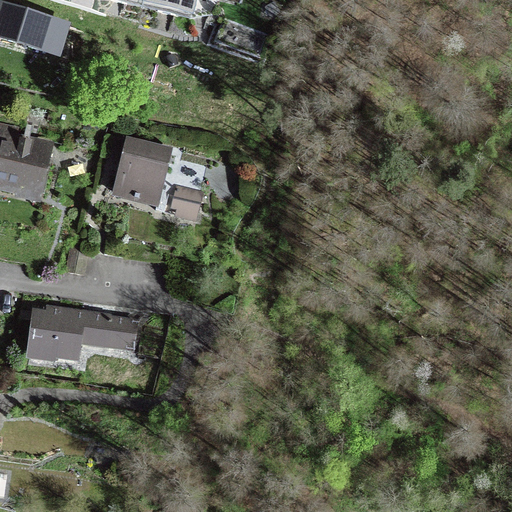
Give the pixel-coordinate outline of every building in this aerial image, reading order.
[(194,0),(142,0),(142,5),(190,17),(194,0)] [(0,49),(62,67),(72,30),(0,10),(0,49)] [(0,197),(42,207),(55,149),(0,136),(0,197)] [(175,155),(125,143),(111,202),(161,213),(175,155)] [(199,217),(203,202),(179,197),(176,211),(199,217)] [(139,228),(109,225),(106,253),(134,257),(139,228)] [(154,231),(139,228),(134,257),(149,260),(154,231)] [(90,251),(72,247),(67,269),(85,273),(90,251)] [(142,328),(34,315),(28,365),(58,369),(59,364),(82,367),(83,352),(138,359),(142,328)]
